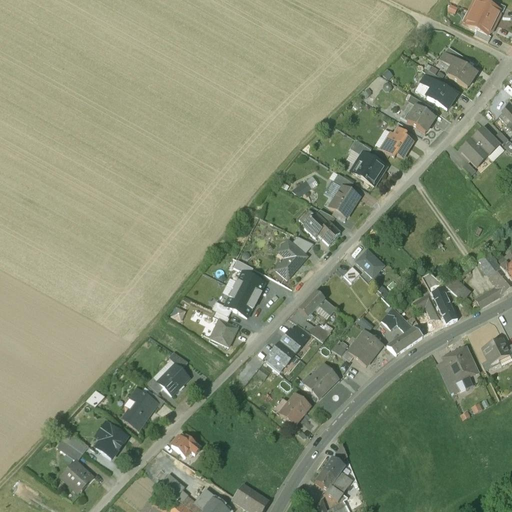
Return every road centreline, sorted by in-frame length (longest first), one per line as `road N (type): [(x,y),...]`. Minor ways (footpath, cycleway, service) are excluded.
road 1 (track): [(0,484),(143,337),(299,144),(443,0)]
road 2 (residential): [(95,511),(477,108),(511,61)]
road 3 (residential): [(274,511),(321,441),(385,375),(511,300)]
road 4 (track): [(381,0),(510,63)]
road 5 (track): [(487,286),(411,178)]
